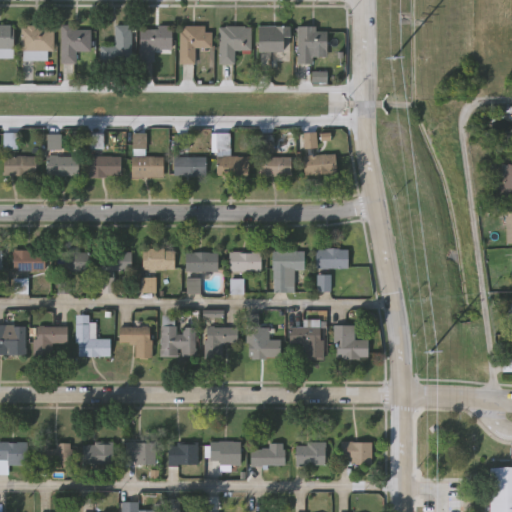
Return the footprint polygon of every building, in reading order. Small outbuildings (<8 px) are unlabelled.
[(12,60),(0,60),(0,25),(12,25),(12,60)] [(22,60),(20,26),(53,25),(54,51),(46,51),(46,59),(22,60)] [(131,63),(100,63),(100,44),(115,44),(115,25),(131,25),(131,63)] [(180,64),(180,26),(209,26),(209,48),(195,48),(195,64),(180,64)] [(259,52),(259,26),(287,26),(287,52),(259,52)] [(60,64),(60,27),(91,27),(91,51),(76,51),(76,64),(60,64)] [(172,50),(154,49),(154,61),(139,61),(140,27),(173,28),(172,50)] [(251,27),(251,52),(234,52),(234,64),(218,64),(218,27),(251,27)] [(297,27),(327,27),(327,52),(313,52),(313,64),(297,64),(297,27)] [(303,134),(315,134),(316,148),(304,148),(303,134)] [(305,155),(336,155),(336,175),(305,175),(305,155)] [(3,176),(3,156),(36,156),(36,176),(3,176)] [(78,156),(78,175),(46,175),(46,156),(78,156)] [(88,156),(121,156),(121,176),(88,176),(88,156)] [(130,177),(130,156),(163,156),(163,177),(130,177)] [(217,156),(250,156),(250,176),(217,176),(217,156)] [(173,175),(173,157),(206,157),(206,175),(173,175)] [(258,176),(258,157),(293,157),(293,176),(258,176)] [(511,198),(495,193),(504,163),(511,165),(511,198)] [(174,248),(174,269),(142,269),(142,248),(174,248)] [(347,267),(314,267),(314,248),(347,248),(347,267)] [(45,270),(13,270),(13,249),(45,249),(45,270)] [(131,269),(98,269),(98,250),(131,250),(131,269)] [(88,251),(88,269),(57,269),(57,251),(88,251)] [(294,291),(272,291),(272,251),(305,251),(305,269),(294,269),(294,291)] [(185,270),(185,252),(217,252),(217,270),(185,270)] [(228,270),(228,252),(261,252),(261,270),(228,270)] [(96,321),(96,353),(77,353),(77,313),(90,313),(90,321),(96,321)] [(259,339),(280,339),(280,358),(245,358),(245,313),(259,313),(259,339)] [(25,354),(0,354),(0,325),(25,325),(25,354)] [(333,358),(333,325),(354,325),(354,339),(368,339),(368,358),(333,358)] [(66,326),(66,350),(36,350),(36,326),(66,326)] [(151,358),(132,358),(132,326),(151,326),(151,358)] [(160,354),(160,326),(194,326),(194,354),(160,354)] [(236,343),(224,343),(224,361),(208,361),(208,326),(236,326),(236,343)] [(296,356),(296,327),(321,327),(321,356),(296,356)] [(0,474),(0,441),(27,441),(27,464),(8,464),(8,474),(0,474)] [(154,441),(154,463),(126,463),(126,441),(154,441)] [(241,441),(241,463),(209,463),(209,441),(241,441)] [(325,465),(295,465),(295,441),(325,441),(325,465)] [(371,463),(341,463),(341,441),(371,441),(371,463)] [(71,464),(39,464),(39,445),(55,445),(55,442),(71,442),(71,464)] [(269,448),(269,442),(284,442),(284,465),(250,465),(250,448),(269,448)] [(83,443),(113,443),(113,463),(83,463),(83,443)] [(197,465),(168,465),(168,443),(197,443),(197,465)] [(488,511),(489,467),(511,467),(511,511),(488,511)] [(122,511),(122,501),(138,501),(138,511),(122,511)]
